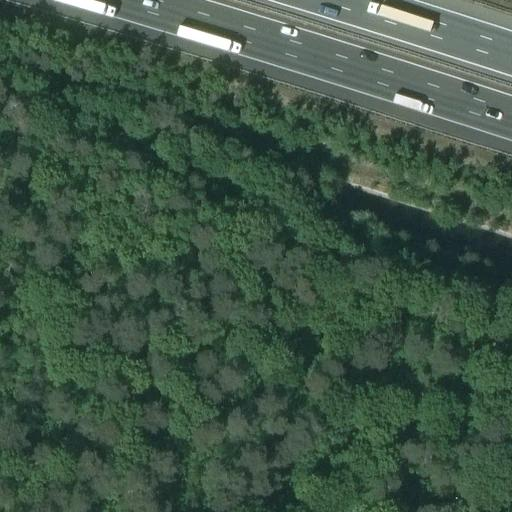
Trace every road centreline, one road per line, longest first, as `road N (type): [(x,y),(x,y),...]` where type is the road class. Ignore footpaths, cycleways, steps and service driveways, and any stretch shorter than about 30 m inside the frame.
road 1 (motorway): [(126,0),(511,122)]
road 2 (motorway): [(511,56),(333,0)]
